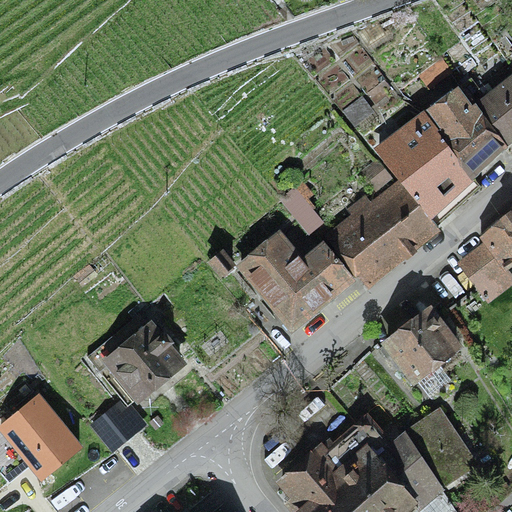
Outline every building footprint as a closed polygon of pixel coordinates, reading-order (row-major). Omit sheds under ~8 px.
[(358,38),(367,49),(386,37),(379,25),(360,31),(363,35),(358,38)] [(511,47),(505,37),(494,44),(510,67),(511,65),(511,47)] [(420,76),(429,88),(450,73),(442,60),(420,76)] [(476,109),(505,147),(511,141),(511,79),(487,100),(473,80),(462,87),(463,90),(476,109)] [(440,136),(472,177),(505,147),(476,109),(463,90),(426,117),(440,136)] [(344,112),(354,125),(372,110),(361,98),(344,112)] [(440,136),(426,117),(380,152),(441,224),(481,188),(472,177),(440,136)] [(378,161),(364,172),(377,188),(391,177),(378,161)] [(330,239),(366,285),(438,229),(400,183),(367,209),(361,201),(347,212),(354,220),(330,239)] [(511,215),(502,223),(499,220),(481,237),(507,268),(511,265),(508,260),(511,257),(511,215)] [(339,290),(353,278),(326,245),(302,264),(279,236),(241,267),(292,328),(312,312),(339,290)] [(221,254),(211,263),(220,276),(233,266),(221,254)] [(465,266),(475,280),(487,272),(476,258),(465,266)] [(395,351),(416,379),(437,363),(442,370),(458,358),(453,350),(455,349),(427,311),(380,347),(387,356),(395,351)] [(114,334),(99,346),(111,361),(99,371),(128,407),(182,365),(168,349),(175,344),(166,332),(159,338),(152,328),(126,349),(114,334)] [(0,433),(41,485),(81,453),(37,399),(0,428),(0,433)] [(138,429),(117,405),(93,424),(113,449),(138,429)] [(444,484),(474,464),(439,411),(409,431),(444,484)] [(303,511),(411,511),(441,487),(406,433),(393,445),(367,416),(331,448),(347,467),(340,472),(320,449),(282,481),(307,509),(303,511)]
